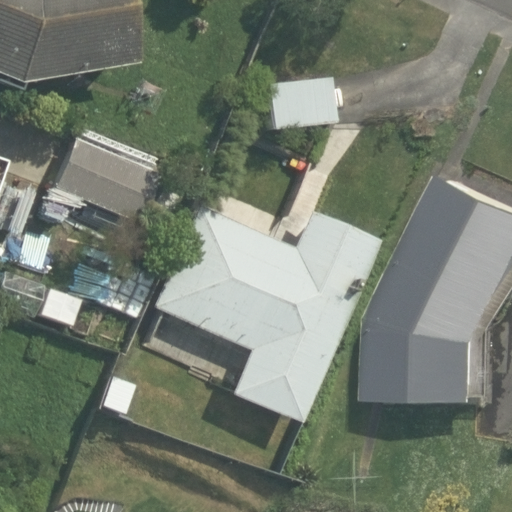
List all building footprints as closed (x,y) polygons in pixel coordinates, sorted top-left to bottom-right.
[(0,0),(0,85),(118,66),(106,0),(0,0)] [(328,124),(323,79),(257,85),(262,131),(328,124)] [(44,188),(130,225),(133,216),(144,189),(150,176),(64,140),(44,188)] [(511,275),(511,201),(444,170),(376,310),(374,394),(486,393),(485,332),(511,275)] [(144,189),(133,216),(156,227),(168,199),(144,189)] [(282,425),(363,242),(295,212),(280,250),(187,207),(140,307),(236,351),(216,395),(282,425)] [(60,328),(70,302),(38,290),(29,315),(60,328)] [(133,383),(107,372),(98,392),(124,404),(133,383)] [(179,398),(154,386),(140,418),(165,429),(179,398)]
